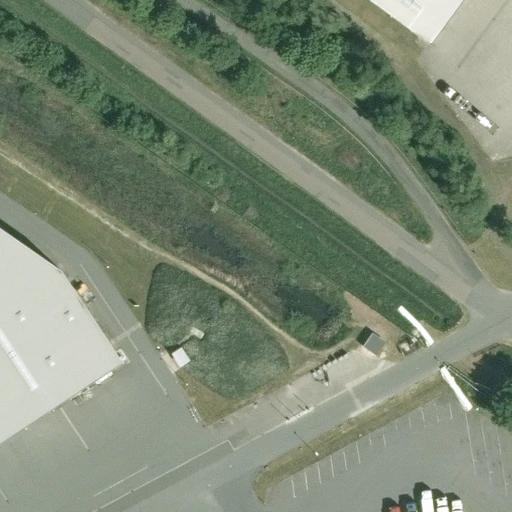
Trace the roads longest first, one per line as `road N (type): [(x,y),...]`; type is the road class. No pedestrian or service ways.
road 1 (unclassified): [(53,0),(188,87),(452,284)]
road 2 (unclassified): [(196,0),(337,90),(436,209),(452,284)]
